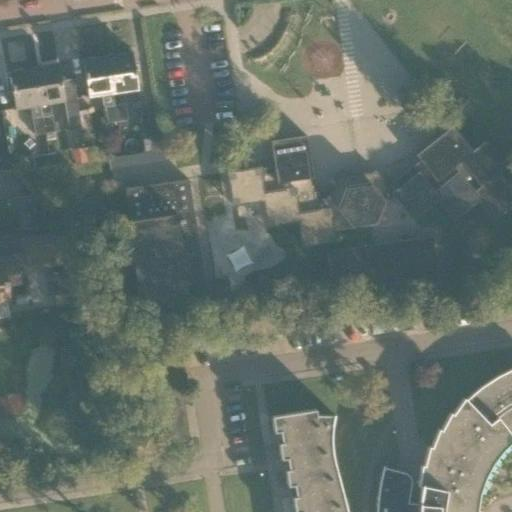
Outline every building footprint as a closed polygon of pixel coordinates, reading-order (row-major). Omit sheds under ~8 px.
[(105,55),(111,92),(136,89),(130,51),(105,55)] [(111,92),(105,55),(81,59),(86,96),(111,92)] [(57,62),(32,66),(38,103),(41,116),(41,120),(52,118),(49,101),(50,101),(55,100),(63,99),(60,80),(59,71),(57,62)] [(28,105),(38,103),(32,66),(7,71),(14,107),(28,105)] [(66,105),(65,105),(67,119),(69,130),(80,128),(77,110),(76,103),(74,103),(66,105)] [(113,105),(115,122),(116,121),(117,127),(127,125),(123,103),(113,105)] [(115,122),(113,105),(104,106),(107,123),(115,122)] [(92,130),(88,109),(77,110),(80,128),(81,132),(92,130)] [(157,136),(153,112),(139,114),(143,138),(157,136)] [(41,116),(31,118),(34,134),(44,133),(41,120),(41,116)] [(52,118),(41,120),(44,133),(54,131),(52,118)] [(471,151),(451,126),(415,155),(421,163),(388,188),(376,172),(336,178),(327,195),(323,195),(322,190),(313,191),(311,178),(312,178),(305,135),(270,140),(274,166),(261,168),(260,166),(226,171),(230,204),(262,200),(265,224),(297,219),(300,244),(332,239),(331,229),(374,223),(385,200),(393,194),(412,218),(436,200),(450,219),(476,199),(492,219),(511,203),(511,192),(497,173),(506,166),(485,140),(471,151)] [(203,287),(187,178),(124,188),(128,219),(125,220),(137,306),(188,299),(187,289),(203,287)] [(74,221),(72,208),(59,210),(61,223),(74,221)] [(59,263),(54,233),(23,238),(27,267),(59,263)] [(437,276),(431,238),(326,254),(332,292),(437,276)] [(19,281),(16,259),(0,261),(0,300),(8,300),(6,283),(19,281)] [(66,304),(60,265),(48,267),(52,287),(53,287),(56,306),(66,304)] [(269,289),(267,275),(252,278),(254,291),(269,289)] [(412,329),(409,311),(398,313),(400,331),(412,329)] [(163,335),(160,318),(147,320),(150,338),(163,335)] [(188,441),(175,351),(150,354),(163,444),(188,441)] [(374,511),(475,511),(476,508),(479,490),(485,473),(495,458),(506,444),(511,439),(511,366),(494,375),(478,386),(464,399),(461,397),(450,413),(448,412),(438,429),(436,428),(429,446),(426,445),(421,464),(419,464),(416,485),(418,486),(417,493),(416,502),(406,502),(410,481),(409,479),(409,478),(408,476),(407,475),(406,474),(405,473),(403,472),(382,467),(383,465),(382,465),(381,468),(376,492),(374,511)] [(345,511),(333,462),(331,453),(330,444),(330,435),(331,425),(333,414),(331,413),(331,415),(315,415),(314,408),(270,415),(272,432),(275,431),(279,458),(282,458),(286,485),(289,485),(293,511),(296,511),(295,511),(345,511)]
